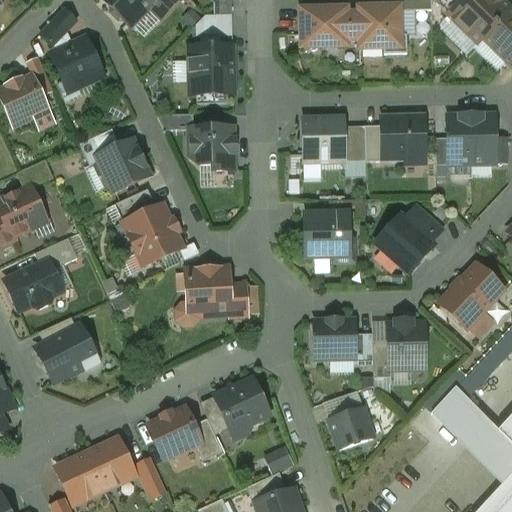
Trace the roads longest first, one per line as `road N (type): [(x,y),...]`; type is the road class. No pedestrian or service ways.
road 1 (residential): [(72,0),(103,31),(205,244),(257,250)]
road 2 (residential): [(511,197),(416,302),(286,305)]
road 3 (residential): [(260,100),(511,96)]
road 4 (residential): [(51,442),(269,344)]
road 5 (residential): [(328,511),(269,344)]
road 6 (residential): [(257,250),(260,100)]
road 7 (residential): [(0,324),(51,442)]
